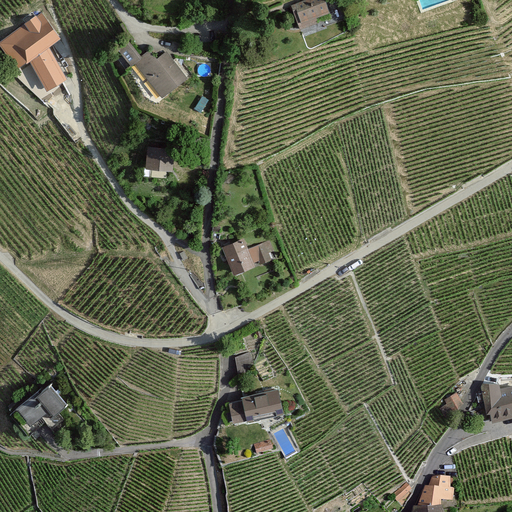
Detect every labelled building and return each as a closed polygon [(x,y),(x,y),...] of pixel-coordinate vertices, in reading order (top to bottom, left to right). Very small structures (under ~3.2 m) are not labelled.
[(321,0),(308,0),(291,6),(299,28),(328,17),(321,0)] [(42,15),(2,42),(18,67),(30,59),(50,88),(67,77),(48,48),(59,41),(42,15)] [(130,44),(122,51),(133,65),(137,62),(164,96),(187,78),(167,54),(158,61),(151,51),(142,58),(130,44)] [(172,149),(151,148),(150,169),(171,170),(172,149)] [(241,242),(221,250),(232,276),(250,268),(249,263),(257,260),(258,265),(269,260),(266,252),(270,251),(267,243),(245,251),(241,242)] [(484,383),(490,409),(492,409),(494,418),(511,413),(511,386),(500,389),(499,381),(484,383)] [(65,403),(48,383),(40,390),(38,387),(14,407),(29,424),(46,409),(51,415),(65,403)] [(245,399),(231,402),(235,420),(284,407),(278,387),(244,395),(245,399)] [(456,393),(447,400),(450,403),(443,409),(448,415),(463,403),(456,393)] [(270,438),(258,442),(260,451),(273,447),(270,438)] [(449,489),(449,479),(432,477),(431,486),(426,486),(419,508),(415,507),(414,511),(443,511),(440,506),(440,499),(452,498),(453,489),(449,489)] [(394,493),(398,497),(410,487),(407,483),(394,493)]
